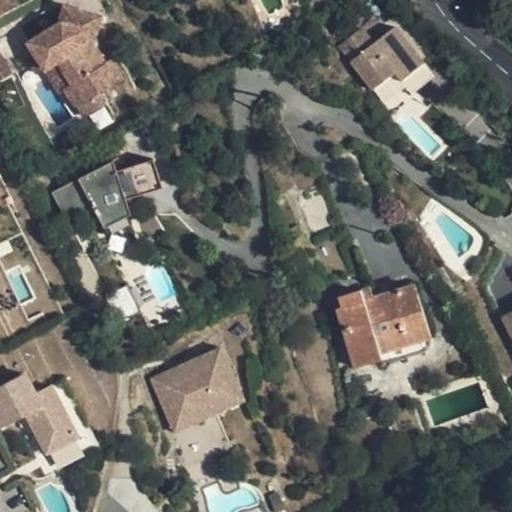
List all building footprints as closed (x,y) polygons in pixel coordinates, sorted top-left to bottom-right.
[(0,0),(0,8),(15,0),(0,0)] [(93,36),(101,10),(66,1),(62,16),(30,36),(38,48),(46,62),(59,55),(74,78),(67,82),(77,100),(103,84),(104,86),(124,73),(112,53),(107,57),(93,36)] [(385,27),(360,39),(388,87),(412,75),(418,84),(438,73),(415,34),(395,43),(385,27)] [(421,30),(415,34),(438,73),(418,84),(426,99),(451,81),(421,30)] [(46,62),(38,48),(29,54),(38,68),(46,62)] [(0,77),(10,72),(0,55),(0,77)] [(59,55),(46,62),(59,85),(67,82),(74,78),(59,55)] [(125,151),(58,192),(71,221),(99,209),(112,226),(121,222),(133,216),(138,213),(134,203),(132,200),(167,183),(152,152),(132,164),(125,151)] [(298,225),(282,232),(287,243),(291,241),(308,278),(322,272),(307,234),(303,235),(298,225)] [(364,301),(359,290),(339,296),(342,307),(339,310),(355,367),(381,359),(380,354),(431,338),(415,286),(372,298),(364,301)] [(134,287),(110,298),(125,327),(127,325),(140,319),(148,314),(140,298),(134,287)] [(367,287),(359,290),(364,301),(372,298),(367,287)] [(511,307),(502,312),(511,329),(511,307)] [(431,343),(431,338),(380,354),(381,359),(384,365),(424,352),(429,349),(431,343)] [(212,358),(159,379),(180,416),(202,407),(210,419),(230,410),(256,401),(230,351),(212,358)] [(0,385),(0,418),(4,425),(16,419),(28,413),(49,451),(78,434),(51,383),(37,390),(26,372),(13,379),(0,385)] [(202,407),(180,416),(185,427),(210,419),(202,407)]
